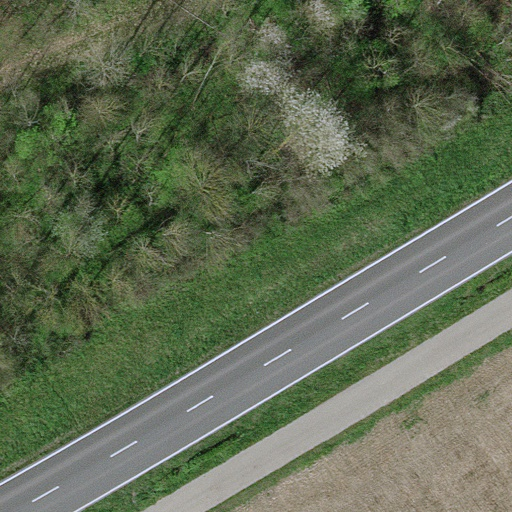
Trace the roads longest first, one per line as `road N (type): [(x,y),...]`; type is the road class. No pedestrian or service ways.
road 1 (primary): [(13,511),(511,214)]
road 2 (track): [(164,511),(511,306)]
road 3 (track): [(165,0),(0,71)]
